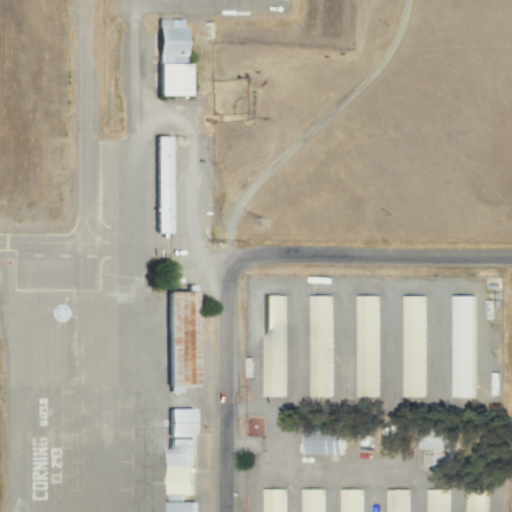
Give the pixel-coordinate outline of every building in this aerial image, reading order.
[(155,96),(186,96),(186,64),(182,64),(183,20),(156,20),(155,96)] [(167,137),(152,137),(153,234),(168,234),(167,137)] [(194,386),(194,292),(166,292),(165,393),(179,394),(179,386),(194,386)] [(283,296),(263,296),(262,397),(283,397),(283,296)] [(330,296),(309,296),(309,397),(329,397),(330,296)] [(402,397),(423,397),(422,296),(402,296),(402,397)] [(452,398),(472,398),(472,296),(451,296),(452,398)] [(376,397),(376,297),(355,297),(356,397),(376,397)] [(192,437),(191,410),(167,410),(167,438),(192,437)] [(341,456),(342,428),(304,427),(303,454),(341,456)] [(190,439),(166,440),(166,511),(194,511),(194,502),(181,503),(181,495),(191,495),(190,439)] [(431,454),(432,472),(450,471),(449,454),(431,454)] [(283,511),(283,490),(263,489),(262,511),(283,511)] [(321,511),(321,490),(300,490),(300,511),(321,511)] [(359,511),(359,490),(339,490),(339,511),(359,511)] [(385,511),(406,511),(407,490),(386,490),(385,511)] [(446,511),(447,490),(426,490),(425,511),(446,511)] [(485,511),(485,490),(465,490),(464,511),(485,511)]
